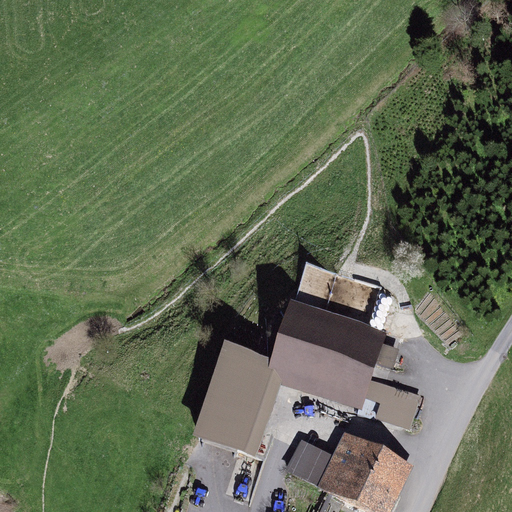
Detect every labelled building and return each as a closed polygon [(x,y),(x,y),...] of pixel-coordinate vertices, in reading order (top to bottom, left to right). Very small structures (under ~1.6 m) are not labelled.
[(306,274),(300,304),(320,308),(321,301),(332,303),(336,280),(306,274)] [(372,323),(378,294),(354,289),(348,318),(372,323)] [(388,333),(291,304),(272,363),(269,373),(283,384),(281,389),(362,414),(388,333)] [(272,363),(225,350),(193,443),(257,465),(281,389),(283,384),(269,373),(272,363)] [(307,448),(291,478),(356,511),(395,511),(414,477),(349,444),(339,464),(307,448)]
